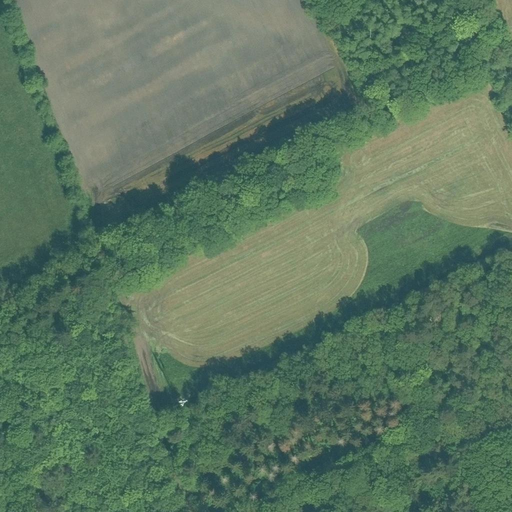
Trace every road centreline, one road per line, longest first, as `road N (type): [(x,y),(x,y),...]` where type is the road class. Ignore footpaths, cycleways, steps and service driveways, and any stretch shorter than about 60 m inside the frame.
road 1 (track): [(96,263),(142,356),(193,511)]
road 2 (tertiary): [(316,511),(511,420)]
